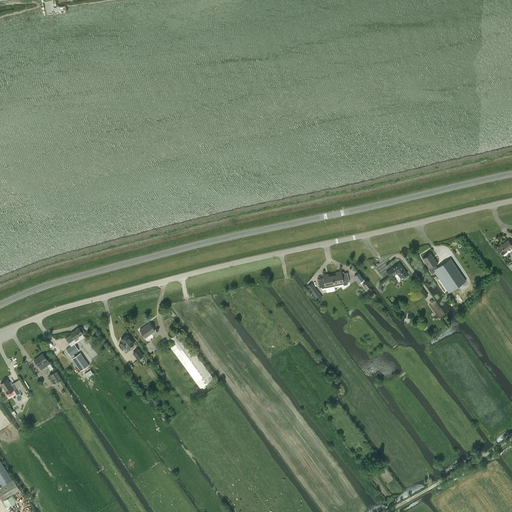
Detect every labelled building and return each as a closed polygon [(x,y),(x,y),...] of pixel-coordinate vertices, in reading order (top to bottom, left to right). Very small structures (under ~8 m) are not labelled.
[(511,240),(510,242),(508,240),(498,248),(503,254),(511,247),(511,240)] [(434,272),(435,273),(437,271),(435,269),(437,267),(435,264),(436,263),(430,253),(423,258),(429,267),(428,268),(432,273),(434,272)] [(437,267),(435,269),(437,271),(435,273),(448,292),(466,281),(450,258),(437,267)] [(399,263),(386,272),(389,275),(390,277),(397,272),(401,278),(402,277),(404,280),(408,277),(406,274),(407,273),(399,263)] [(332,275),(332,276),(334,283),(334,286),(343,284),(343,285),(347,285),(347,282),(349,281),(347,272),(344,273),(343,272),(341,272),(341,271),(337,272),(338,274),(332,275)] [(358,273),(354,276),(359,282),(363,279),(358,273)] [(325,288),(334,286),(334,283),(332,276),(332,275),(327,276),(326,274),(323,275),(323,277),(317,278),(319,287),(322,287),(322,290),(326,289),(325,288)] [(379,283),(378,287),(381,291),(383,289),(381,286),(382,284),(389,279),(387,277),(379,283)] [(315,296),(319,293),(314,286),(311,290),(315,296)] [(375,294),(370,288),(366,291),(370,298),(375,294)] [(424,298),(427,295),(423,289),(419,291),(424,298)] [(145,338),(155,331),(149,323),(140,330),(145,338)] [(71,334),(65,338),(69,343),(74,339),(76,341),(79,339),(77,337),(82,334),(83,334),(85,333),(81,327),(79,328),(78,327),(75,330),(74,331),(73,331),(70,333),(71,334)] [(201,388),(213,379),(188,344),(179,332),(171,337),(174,342),(169,345),(201,388)] [(127,348),(134,344),(127,335),(121,339),(123,342),(119,344),(123,349),(126,347),(127,348)] [(79,350),(74,343),(66,349),(70,356),(79,350)] [(138,359),(143,356),(138,349),(133,353),(138,359)] [(43,353),(34,360),(39,366),(41,369),(50,363),(48,360),(43,353)] [(72,358),(79,369),(81,371),(89,365),(87,363),(80,353),(72,358)] [(55,383),(62,379),(57,371),(50,375),(55,383)] [(17,395),(21,392),(14,382),(11,385),(7,379),(1,383),(7,394),(14,390),(17,395)] [(0,497),(3,501),(20,490),(13,480),(0,487),(0,497)]
